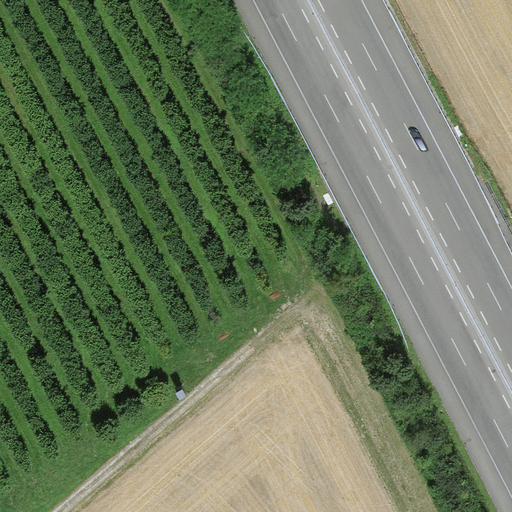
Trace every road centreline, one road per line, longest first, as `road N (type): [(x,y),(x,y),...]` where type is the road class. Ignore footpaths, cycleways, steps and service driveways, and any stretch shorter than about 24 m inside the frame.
road 1 (motorway): [(275,0),(511,456)]
road 2 (motorway): [(511,325),(342,0)]
road 3 (track): [(256,337),(57,511)]
